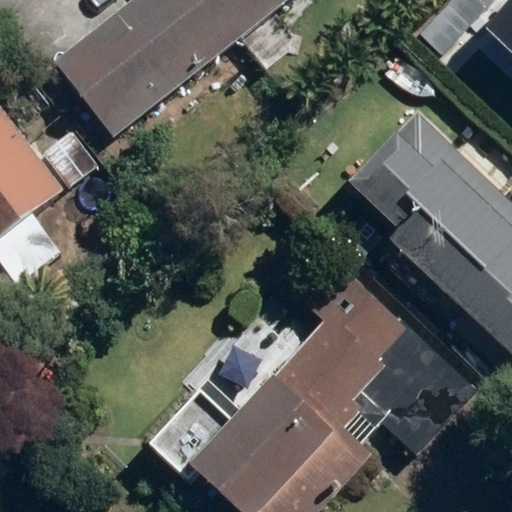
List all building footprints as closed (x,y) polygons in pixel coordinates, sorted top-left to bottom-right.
[(136,0),(66,56),(127,132),(295,0),(136,0)] [(511,8),(481,41),(511,71),(511,8)] [(78,186),(0,84),(0,253),(22,282),(72,244),(46,210),(78,186)] [(511,189),(442,110),(367,177),(511,341),(511,189)] [(193,448),(249,511),(278,511),(456,355),(385,277),(193,448)]
